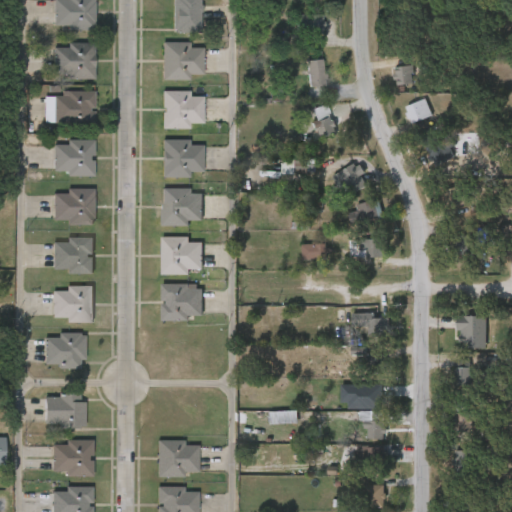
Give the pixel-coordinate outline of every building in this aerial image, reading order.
[(94,0),(94,29),(53,29),(53,0),(94,0)] [(173,32),(173,0),(200,0),(200,32),(173,32)] [(321,14),(321,34),(292,34),(292,14),(321,14)] [(201,42),(201,79),(162,79),(162,42),(201,42)] [(93,44),(93,79),(53,79),(53,44),(93,44)] [(308,86),(306,60),(321,58),(324,85),(308,86)] [(412,84),(395,84),(395,66),(412,66),(412,84)] [(93,127),(52,127),(52,94),(64,94),(64,90),(93,90),(93,127)] [(202,127),(161,127),(161,91),(202,90),(202,127)] [(404,107),(424,98),(431,115),(412,124),(404,107)] [(311,108),(326,103),(335,134),(320,138),(311,108)] [(452,157),(436,165),(424,143),(440,135),(452,157)] [(202,144),(202,176),(161,176),(161,139),(190,139),(190,144),(202,144)] [(93,140),(93,175),(52,175),(52,140),(93,140)] [(282,174),(309,175),(309,161),(282,160),(282,174)] [(365,184),(345,189),(340,169),(361,164),(365,184)] [(449,207),(445,190),(466,185),(470,202),(449,207)] [(92,223),(52,223),(52,188),(93,189),(92,223)] [(161,188),(201,188),(201,224),(161,224),(161,188)] [(380,217),(351,226),(346,209),(374,199),(380,217)] [(471,253),(452,253),(452,235),(471,235),(471,253)] [(92,272),(51,271),(52,237),(93,238),(92,272)] [(161,273),(162,237),(202,238),(201,274),(161,273)] [(386,257),(363,257),(363,239),(386,239),(386,257)] [(301,243),(327,243),(327,259),(301,259),(301,243)] [(161,319),(161,283),(201,284),(201,319),(161,319)] [(52,285),(92,285),(92,321),(52,321),(52,285)] [(360,313),(376,313),(376,329),(360,329),(360,313)] [(487,349),(487,317),(457,316),(457,334),(466,334),(466,349),(487,349)] [(43,361),(43,331),(84,331),(84,361),(43,361)] [(470,384),(452,384),(452,364),(470,364),(470,384)] [(348,409),(383,410),(384,385),(341,384),(341,403),(348,403),(348,409)] [(84,426),(44,426),(44,395),(84,395),(84,426)] [(454,431),(452,412),(468,411),(470,430),(454,431)] [(270,425),(298,424),(297,412),(269,412),(270,425)] [(360,412),(359,422),(367,422),(366,440),(385,440),(385,412),(360,412)] [(156,475),(156,438),(196,438),(196,475),(156,475)] [(91,474),(51,474),(51,439),(91,439),(91,474)] [(359,446),(381,446),(381,469),(359,469),(359,446)] [(454,449),(474,449),(474,475),(454,475),(454,449)] [(384,504),(361,504),(361,479),(384,479),(384,504)] [(92,486),(92,511),(51,511),(51,488),(64,488),(64,485),(92,486)] [(156,511),(156,485),(196,485),(196,511),(156,511)] [(466,511),(466,503),(477,502),(477,511),(466,511)]
